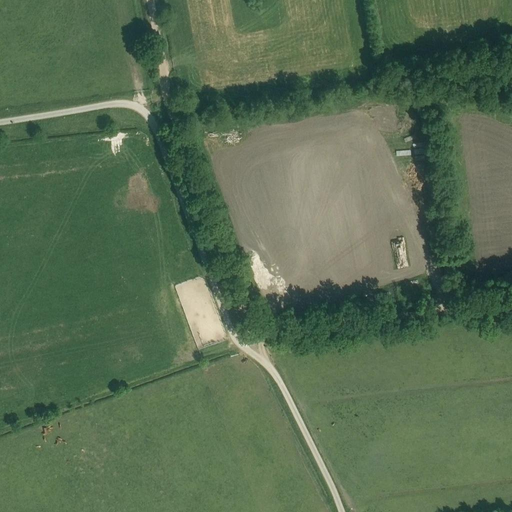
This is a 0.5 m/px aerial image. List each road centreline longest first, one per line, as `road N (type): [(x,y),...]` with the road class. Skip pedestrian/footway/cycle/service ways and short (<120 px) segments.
road 1 (track): [(166,92),(240,307),(260,329)]
road 2 (track): [(260,329),(511,302)]
road 3 (track): [(143,110),(235,336)]
road 4 (track): [(235,336),(276,376),(341,511)]
road 5 (track): [(0,122),(125,103),(143,110)]
